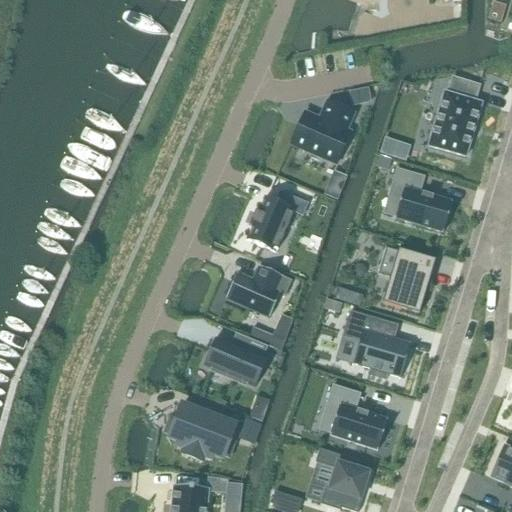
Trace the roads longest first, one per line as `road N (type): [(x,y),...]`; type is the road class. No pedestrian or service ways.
road 1 (residential): [(94,511),(104,427),(122,366),(285,0)]
road 2 (residential): [(497,228),(474,277),(403,511)]
road 3 (residential): [(432,511),(493,364),(503,290),(497,228)]
